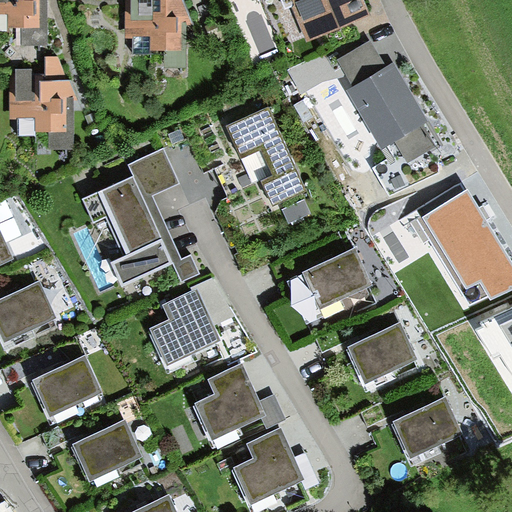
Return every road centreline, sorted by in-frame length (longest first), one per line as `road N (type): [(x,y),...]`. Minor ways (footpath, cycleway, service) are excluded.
road 1 (residential): [(317,511),(337,502),(347,472),(230,275),(197,203)]
road 2 (residential): [(392,0),(511,207)]
